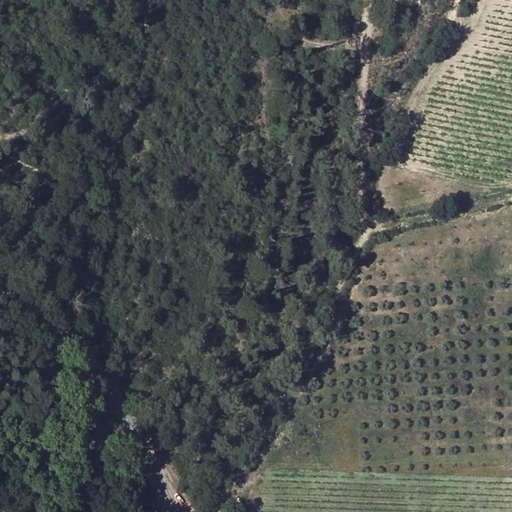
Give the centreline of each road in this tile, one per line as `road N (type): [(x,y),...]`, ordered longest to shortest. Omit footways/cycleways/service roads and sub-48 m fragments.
road 1 (track): [(511,195),(365,225),(359,148),(368,0)]
road 2 (tertiary): [(0,299),(105,401),(165,511)]
